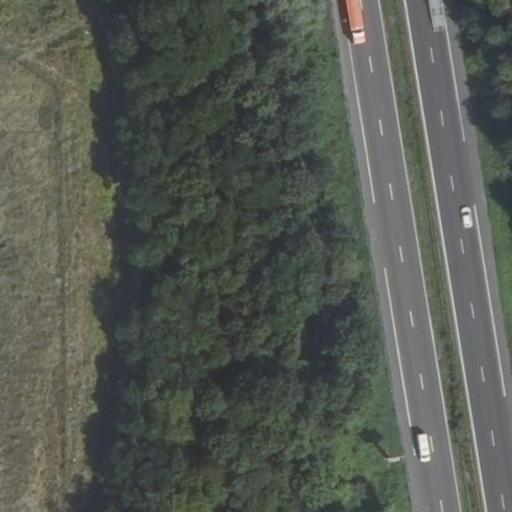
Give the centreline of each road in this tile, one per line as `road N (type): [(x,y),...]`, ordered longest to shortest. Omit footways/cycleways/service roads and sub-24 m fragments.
road 1 (trunk): [(508,511),(424,0)]
road 2 (trunk): [(361,0),(441,511)]
